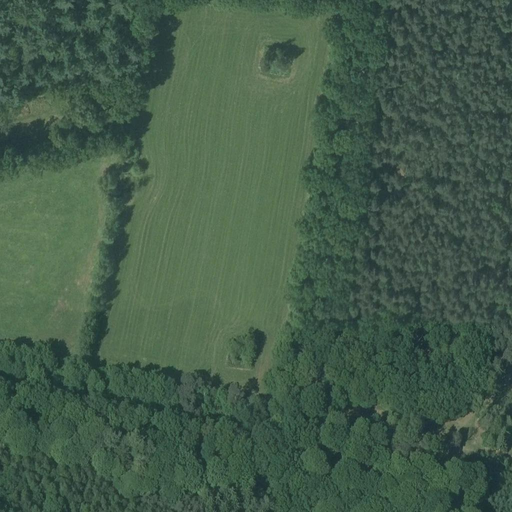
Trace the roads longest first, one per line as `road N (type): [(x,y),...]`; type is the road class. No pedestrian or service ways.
road 1 (unclassified): [(290,511),(371,0)]
road 2 (track): [(302,427),(459,454),(488,291)]
road 3 (track): [(0,382),(300,440)]
